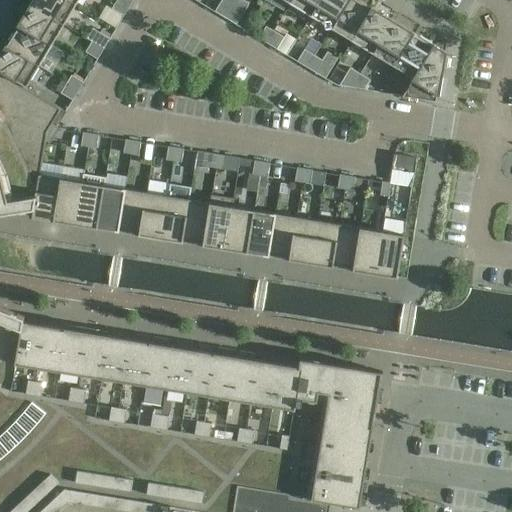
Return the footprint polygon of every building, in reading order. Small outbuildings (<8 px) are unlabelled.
[(64,24),(77,4),(70,0),(34,0),(32,5),(64,24)] [(129,8),(117,0),(112,8),(124,15),(129,8)] [(226,18),(236,0),(221,0),(215,11),(226,18)] [(244,0),(236,0),(226,18),(237,24),(249,3),(244,0)] [(293,0),(291,4),(312,16),(321,0),(293,0)] [(321,0),(312,16),(332,29),(349,0),(321,0)] [(349,0),(332,29),(353,41),(372,8),(358,0),(349,0)] [(52,45),(64,24),(32,5),(20,25),(52,45)] [(353,41),(373,53),(393,21),(372,8),(353,41)] [(373,53),(394,66),(413,33),(393,21),(373,53)] [(40,66),(52,45),(20,25),(7,46),(40,66)] [(268,44),(275,32),(266,27),(259,38),(268,44)] [(93,28),(87,38),(104,49),(110,38),(93,28)] [(275,32),(268,44),(277,49),(284,38),(275,32)] [(434,45),(413,33),(394,66),(413,78),(414,78),(434,45)] [(87,39),(92,42),(86,52),(98,59),(104,49),(87,38),(87,39)] [(445,52),(434,45),(414,78),(413,78),(403,96),(437,101),(445,52)] [(40,66),(7,46),(0,57),(0,70),(27,87),(40,66)] [(308,67),(315,56),(304,50),(297,61),(308,67)] [(315,56),(308,67),(326,78),(337,58),(327,52),(322,61),(315,56)] [(109,86),(122,95),(136,75),(122,66),(109,86)] [(353,87),(361,74),(350,67),(340,85),(353,87)] [(40,174),(46,142),(47,132),(52,124),(62,108),(0,71),(0,212),(34,207),(35,207),(40,174)] [(361,74),(353,87),(365,89),(371,80),(361,74)] [(67,82),(79,90),(84,82),(72,75),(67,82)] [(79,90),(67,82),(61,93),(73,100),(79,90)] [(310,112),(351,135),(359,122),(318,98),(310,112)] [(46,142),(50,143),(59,128),(52,124),(47,132),(46,142)] [(81,146),(89,147),(91,133),(83,132),(81,146)] [(89,147),(96,148),(99,134),(91,133),(89,147)] [(124,153),(131,154),(134,140),(126,139),(124,153)] [(131,154),(139,155),(141,141),(134,140),(131,154)] [(166,160),(174,161),(176,147),(169,146),(166,160)] [(174,161),(182,162),(184,148),(176,147),(174,161)] [(209,167),(217,168),(219,154),(211,153),(209,167)] [(217,168),(224,169),(227,155),(219,154),(217,168)] [(392,169),(415,172),(417,157),(395,154),(392,169)] [(253,174),(260,175),(263,161),(255,160),(253,174)] [(260,175),(268,176),(270,163),(263,161),(260,175)] [(295,181),(303,182),(305,168),(298,167),(295,181)] [(303,182),(311,183),(313,170),(305,168),(303,182)] [(76,224),(97,228),(104,185),(105,185),(107,177),(83,173),(82,181),(83,181),(76,224)] [(54,221),(55,221),(62,178),(40,174),(35,207),(34,207),(33,217),(54,220),(54,221)] [(338,188),(346,189),(348,175),(340,174),(338,188)] [(469,174),(454,174),(453,203),(468,203),(469,174)] [(346,189),(353,190),(356,176),(348,175),(346,189)] [(55,221),(76,224),(83,181),(82,181),(62,178),(55,221)] [(380,195),(388,196),(390,182),(383,181),(380,195)] [(98,227),(119,231),(126,188),(105,185),(104,185),(97,228),(98,228),(98,227)] [(139,235),(140,235),(147,192),(126,188),(119,231),(139,234),(139,235)] [(140,235),(161,238),(168,195),(147,192),(140,235)] [(204,245),(226,249),(233,206),(235,198),(211,194),(210,202),(211,203),(204,245)] [(161,238),(183,242),(190,199),(168,195),(161,238)] [(203,245),(204,245),(211,203),(210,202),(190,199),(183,242),(183,241),(203,245)] [(226,249),(248,252),(255,210),(233,206),(226,249)] [(248,252),(269,255),(276,213),(255,210),(248,252)] [(289,259),(290,259),(297,217),(276,213),(269,255),(289,259)] [(290,259),(312,263),(319,220),(297,217),(290,259)] [(463,242),(463,217),(452,217),(453,243),(463,242)] [(312,263),(333,266),(340,224),(319,220),(312,263)] [(354,270),(361,227),(340,224),(333,266),(334,267),(334,266),(353,269),(353,270),(354,270)] [(375,273),(382,231),(361,227),(354,270),(375,273)] [(375,273),(398,277),(405,234),(382,231),(375,273)] [(24,321),(25,316),(0,306),(0,511),(329,511),(332,502),(360,506),(373,427),(374,427),(383,371),(301,358),(299,366),(282,363),(278,362),(278,363),(260,360),(260,359),(214,351),(214,352),(196,349),(150,341),(150,342),(132,339),(111,335),(88,331),(65,327),(24,321)] [(480,511),(506,511),(511,497),(498,493),(493,509),(475,503),(473,509),(481,511),(480,511)]
